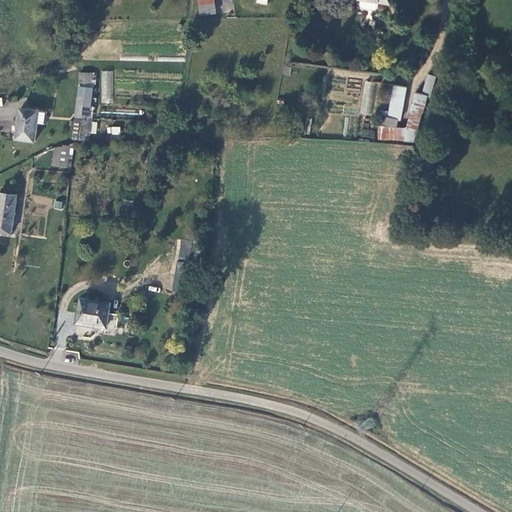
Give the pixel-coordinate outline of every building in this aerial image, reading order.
[(389,0),(361,0),(361,2),(364,6),(375,8),(377,6),(378,0),(381,0),(390,2),(389,0)] [(216,10),(214,1),(201,2),(202,13),(216,10)] [(81,69),(79,86),(93,88),(95,71),(81,69)] [(112,101),(113,71),(102,71),(101,101),(112,101)] [(430,94),(436,77),(427,74),(421,91),(430,94)] [(360,114),(373,115),(376,82),(363,81),(360,114)] [(422,111),(427,94),(417,91),(405,127),(398,126),(398,118),(402,118),(406,87),(393,85),(389,116),(381,115),(379,136),(412,140),(419,111),(422,111)] [(79,86),(76,116),(86,118),(89,118),(93,88),(79,86)] [(47,111),(20,108),(16,138),(35,141),(38,123),(45,124),(47,111)] [(86,118),(76,116),(73,139),(84,140),(86,118)] [(71,149),(56,147),(53,164),(68,166),(71,149)] [(0,231),(11,233),(17,195),(0,193),(0,195),(0,231)] [(123,204),(123,212),(133,214),(134,206),(123,204)] [(177,259),(191,260),(191,240),(177,240),(177,259)] [(180,292),(187,263),(178,261),(172,290),(180,292)] [(98,327),(97,333),(117,336),(120,316),(110,314),(111,302),(81,299),(78,324),(98,327)]
